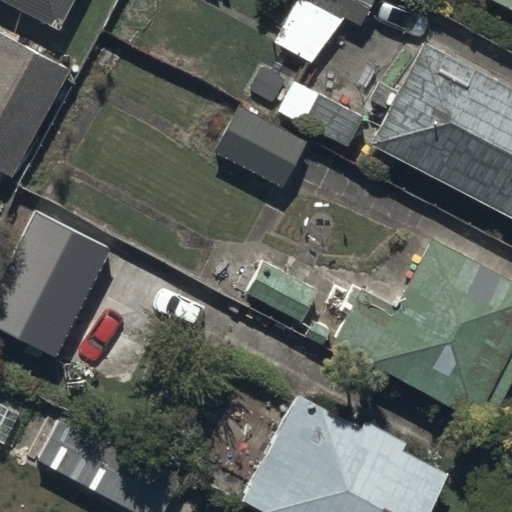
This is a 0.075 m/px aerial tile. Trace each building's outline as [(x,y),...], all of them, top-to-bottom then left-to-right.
[(6,0),(57,25),(69,0),(6,0)] [(321,0),(372,25),(384,0),(321,0)] [(511,19),(511,0),(488,0),(486,6),(511,19)] [(0,161),(19,171),(71,69),(0,33),(0,161)] [(368,150),(511,221),(511,89),(421,45),(368,150)] [(302,127),(346,150),(363,117),(318,95),(302,127)] [(215,154),(278,185),(301,139),(238,107),(215,154)] [(109,244),(32,209),(0,278),(0,326),(59,353),(109,244)] [(335,351),(487,427),(511,378),(511,285),(427,243),(390,316),(360,301),(335,351)] [(243,302),(297,329),(313,297),(259,270),(243,302)] [(242,506),(253,511),(422,511),(445,467),(299,394),(242,506)] [(58,408),(34,453),(145,511),(153,511),(176,471),(58,408)]
